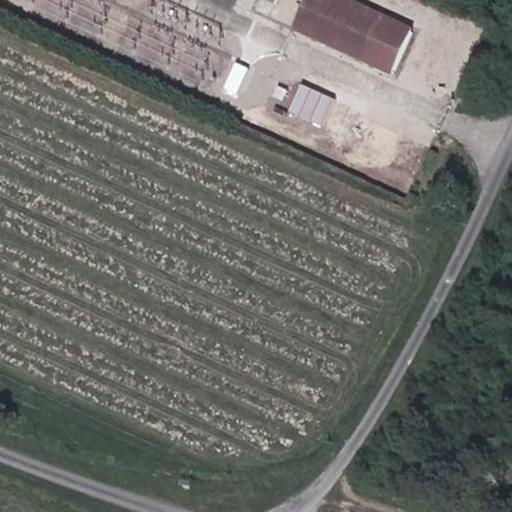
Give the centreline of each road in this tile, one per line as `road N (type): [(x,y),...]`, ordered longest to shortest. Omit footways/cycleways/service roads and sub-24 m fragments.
road 1 (unclassified): [(511,164),(379,413),(309,511)]
road 2 (unclassified): [(162,511),(0,449)]
